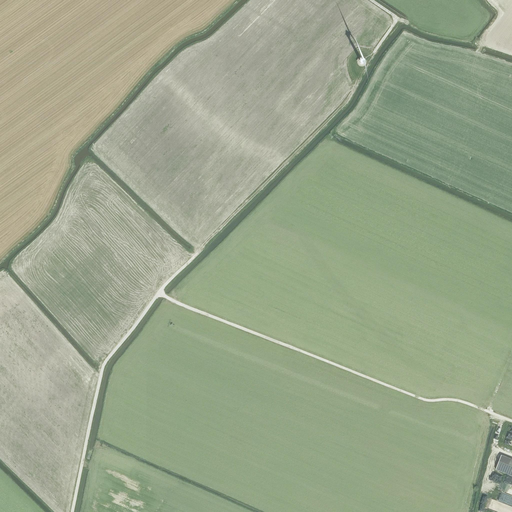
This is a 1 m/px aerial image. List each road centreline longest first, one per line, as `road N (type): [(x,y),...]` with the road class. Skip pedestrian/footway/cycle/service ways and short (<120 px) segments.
road 1 (track): [(511,420),(458,399),(421,399),(159,292)]
road 2 (track): [(72,511),(102,366),(198,253)]
